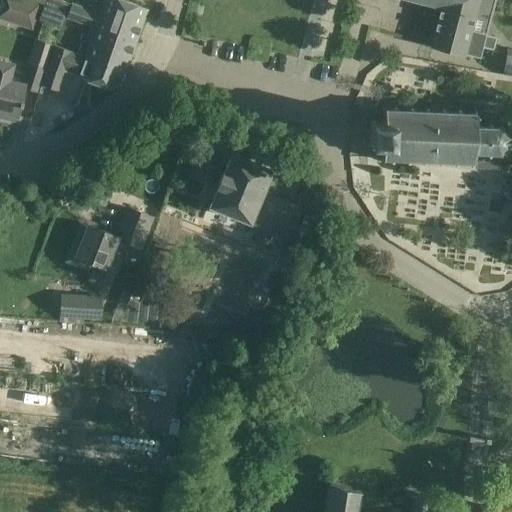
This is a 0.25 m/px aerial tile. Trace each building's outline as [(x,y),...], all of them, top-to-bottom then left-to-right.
[(1,0),(0,6),(0,8),(35,19),(40,5),(23,0),(1,0)] [(66,16),(91,25),(91,24),(136,40),(147,8),(121,0),(104,0),(100,14),(60,0),(46,0),(39,19),(62,27),(66,16)] [(407,0),(441,9),(465,15),(473,17),(478,0),(407,0)] [(473,17),(465,15),(441,9),(431,45),(430,47),(432,47),(462,54),(462,55),(464,55),(465,49),(480,53),(481,47),(492,50),(495,39),(485,37),(485,35),(470,31),(473,17)] [(91,24),(91,25),(85,40),(89,42),(85,55),(125,69),(136,40),(91,24)] [(31,65),(48,71),(49,69),(56,46),(52,45),(39,40),(31,65)] [(49,69),(63,74),(64,70),(77,75),(77,76),(110,88),(120,83),(125,71),(56,46),(49,69)] [(511,51),(507,50),(503,74),(511,75),(511,51)] [(0,118),(15,122),(24,85),(8,81),(12,65),(0,61),(0,118)] [(483,103),(459,102),(459,108),(456,108),(456,112),(444,112),(445,108),(442,108),(441,111),(427,111),(427,107),(424,107),(424,111),(412,110),(412,106),(409,106),(409,110),(396,109),(396,106),(393,105),(393,109),(385,109),(383,106),(381,108),(383,111),(383,122),(370,121),(369,145),(382,146),(381,157),(379,160),(380,161),(383,158),(391,159),(390,163),(393,163),(393,159),(407,159),(407,164),(410,164),(410,160),(422,160),(422,165),(425,165),(425,160),(439,161),(439,165),(442,166),(442,161),(454,162),(454,166),(457,166),(457,162),(471,162),(471,167),(498,168),(498,156),(501,155),(500,150),(506,146),(510,147),(511,145),(507,143),(507,135),(511,133),(510,131),(507,132),(500,126),(502,124),(500,123),(499,124),(498,124),(498,111),(483,110),(483,103)] [(271,170),(229,154),(209,204),(259,225),(252,243),(268,249),(275,231),(288,237),(300,208),(272,197),(275,190),(264,186),(271,170)] [(152,216),(127,206),(115,236),(79,222),(63,262),(87,272),(91,262),(104,267),(110,252),(123,258),(129,243),(139,247),(152,216)] [(101,298),(61,296),(60,315),(100,318),(101,298)] [(355,511),(359,491),(329,482),(322,511),(426,511),(427,496),(412,496),(411,511),(355,511)]
